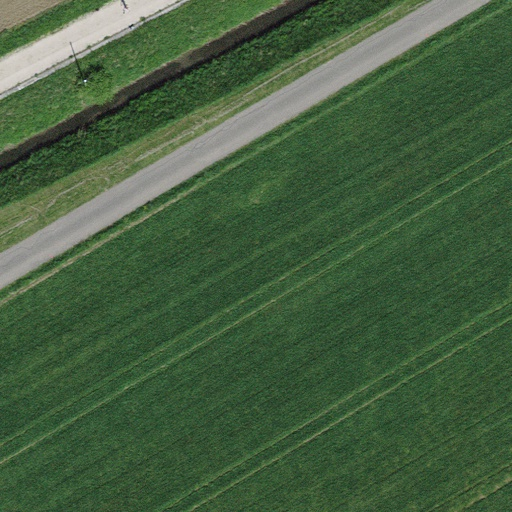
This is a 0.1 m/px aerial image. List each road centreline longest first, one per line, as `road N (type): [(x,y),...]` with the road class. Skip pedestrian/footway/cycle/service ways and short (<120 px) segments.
road 1 (unclassified): [(475,0),(304,90),(0,274)]
road 2 (track): [(0,68),(140,0)]
